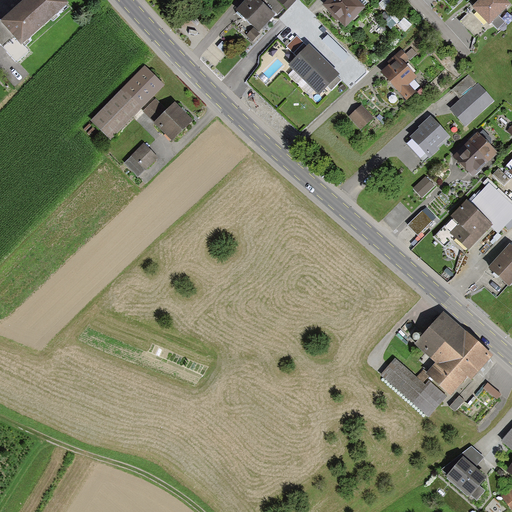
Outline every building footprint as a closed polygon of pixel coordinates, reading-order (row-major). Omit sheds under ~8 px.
[(69,3),(65,0),(21,0),(0,18),(0,43),(17,62),(28,52),(21,45),(69,3)] [(263,0),(244,0),(234,10),(255,32),(269,18),(259,8),(265,2),(263,0)] [(365,6),(358,0),(327,0),(323,5),(345,27),(365,6)] [(478,0),(472,7),(489,24),(491,22),(497,29),(505,22),(499,15),(510,4),(506,0),(478,0)] [(346,61),(350,55),(327,38),(322,44),(346,61)] [(291,68),(303,80),(323,61),(306,43),(294,55),(299,60),(291,68)] [(395,68),(384,77),(406,103),(416,95),(409,88),(417,81),(407,70),(420,58),(414,51),(407,57),(404,54),(391,65),(395,68)] [(323,61),(303,80),(314,91),(321,84),(333,95),(345,83),(323,61)] [(109,140),(142,109),(123,90),(91,120),(109,140)] [(474,91),(452,112),(463,124),(485,103),(474,91)] [(145,111),(173,140),(190,123),(171,103),(163,111),(154,102),(145,111)] [(373,117),(362,105),(348,117),(360,129),(373,117)] [(443,132),(430,118),(410,136),(427,153),(436,144),(434,141),(443,132)] [(470,169),(478,177),(501,154),(481,133),(457,157),(461,161),(456,165),(465,174),(470,169)] [(157,158),(144,145),(125,165),(137,177),(157,158)] [(511,155),(502,166),(511,174),(511,155)] [(509,183),(496,171),(488,179),(501,191),(509,183)] [(423,199),(436,186),(427,177),(414,189),(423,199)] [(470,201),(452,218),(465,232),(456,241),(466,250),(489,227),(497,235),(511,219),(511,210),(492,190),(475,206),(470,201)] [(416,236),(434,218),(423,208),(405,225),(416,236)] [(511,279),(511,247),(490,272),(506,286),(511,279)] [(385,377),(432,419),(449,400),(430,381),(434,378),(451,395),(474,371),(478,375),(492,359),(446,318),(422,346),(440,364),(432,373),(427,369),(418,379),(399,361),(385,377)] [(490,384),(485,388),(497,400),(501,396),(490,384)] [(477,472),(486,459),(473,447),(448,475),(479,503),(486,493),(479,488),(486,480),(477,472)] [(511,510),(511,486),(500,496),(511,510)]
